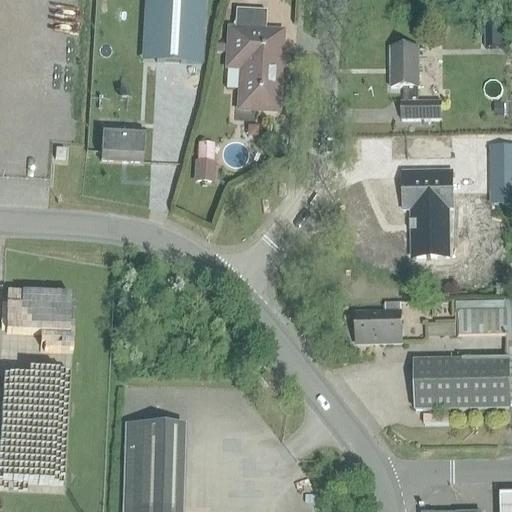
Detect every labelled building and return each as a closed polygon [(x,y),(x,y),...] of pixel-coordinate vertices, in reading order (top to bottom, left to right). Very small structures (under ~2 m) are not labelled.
[(158,0),(155,63),(201,66),(204,0),(158,0)] [(228,68),(227,89),(241,90),(239,109),(275,111),(280,35),(260,33),(262,13),(266,14),(266,13),(235,11),(234,32),(230,32),(228,68)] [(484,25),(485,50),(502,50),(502,24),(484,25)] [(418,89),(418,50),(389,50),(390,89),(403,89),(403,104),(401,104),(401,122),(441,122),(441,104),(417,104),(417,89),(418,89)] [(495,116),(503,116),(503,105),(495,105),(495,116)] [(142,165),(144,132),(102,130),(100,162),(142,165)] [(511,148),(489,148),(489,207),(511,207),(511,148)] [(215,164),(194,162),(192,183),(214,185),(215,164)] [(447,210),(451,210),(451,174),(403,175),(403,211),(411,211),(412,259),(448,258),(447,210)] [(64,406),(69,298),(36,296),(35,311),(7,309),(2,403),(15,403),(64,406)] [(355,317),(356,346),(401,345),(401,316),(355,317)] [(507,361),(414,363),(414,369),(415,413),(509,411),(507,361)] [(180,511),(183,429),(126,428),(123,511),(180,511)] [(511,511),(511,490),(499,491),(499,511),(511,511)]
